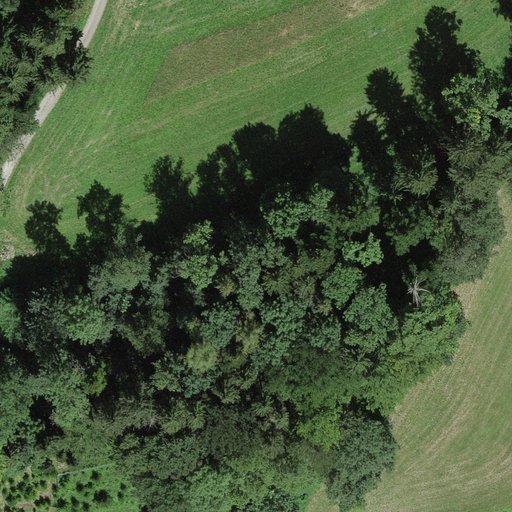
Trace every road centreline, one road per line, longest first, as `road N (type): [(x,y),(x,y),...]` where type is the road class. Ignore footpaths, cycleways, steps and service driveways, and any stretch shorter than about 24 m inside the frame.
road 1 (track): [(0,251),(95,238),(358,147)]
road 2 (track): [(0,187),(101,0)]
